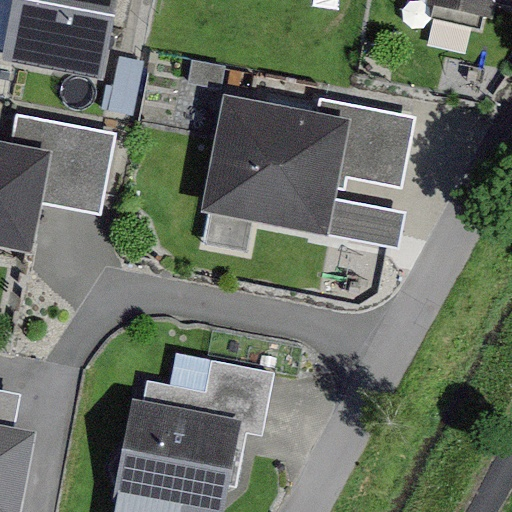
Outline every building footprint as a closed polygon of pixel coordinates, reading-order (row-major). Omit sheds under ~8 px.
[(24,0),(15,53),(120,72),(132,0),(24,0)] [(322,114),(234,100),(218,204),(338,223),(342,195),(407,205),(422,113),(324,98),(322,114)] [(112,218),(129,129),(32,111),(24,152),(0,147),(0,254),(34,261),(45,205),(112,218)] [(230,511),(247,426),(145,407),(127,503),(175,511),(230,511)] [(0,417),(0,511),(29,511),(46,426),(0,417)]
